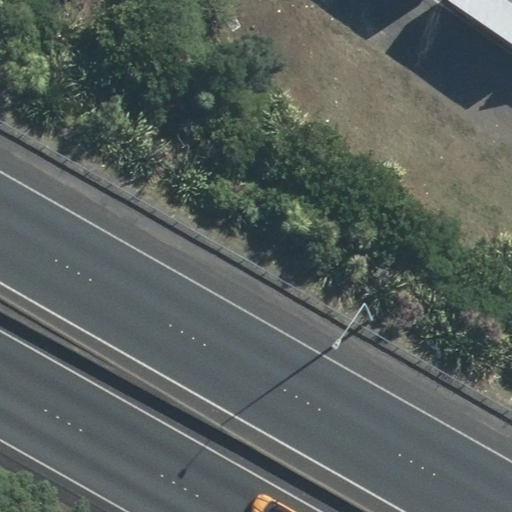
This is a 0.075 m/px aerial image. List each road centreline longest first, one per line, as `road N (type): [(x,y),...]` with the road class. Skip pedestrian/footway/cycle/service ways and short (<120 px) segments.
road 1 (motorway): [(0,224),(505,511)]
road 2 (motorway): [(216,511),(0,388)]
